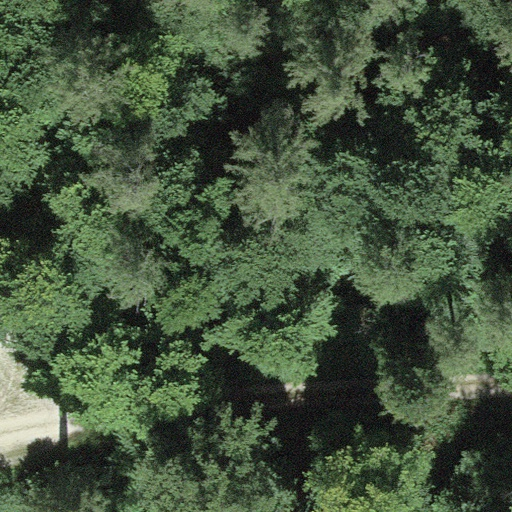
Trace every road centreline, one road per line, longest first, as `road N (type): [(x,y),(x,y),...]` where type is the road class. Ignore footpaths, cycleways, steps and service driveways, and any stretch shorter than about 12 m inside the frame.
road 1 (track): [(511,384),(268,392),(0,427)]
road 2 (track): [(0,310),(104,0)]
